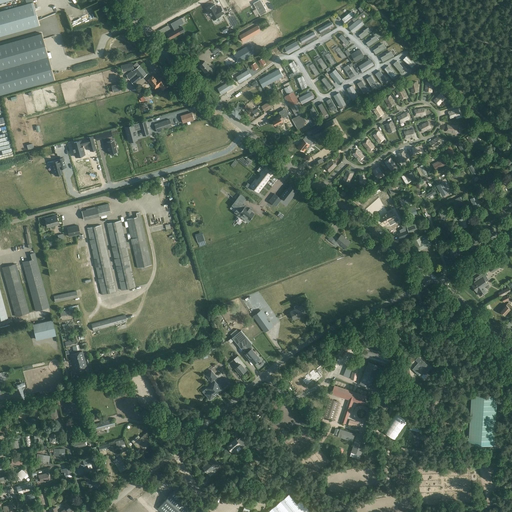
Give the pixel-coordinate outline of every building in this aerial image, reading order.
[(25,0),(27,4),(0,11),(0,36),(39,26),(33,2),(32,0),(25,0)] [(260,0),(259,0),(253,3),(260,16),(267,12),(260,0)] [(214,20),(221,16),(221,15),(225,13),(221,6),(217,9),(215,4),(207,9),(214,20)] [(354,15),(352,12),(342,19),(345,23),(354,15)] [(356,26),(351,30),(353,33),(361,27),(363,25),(364,24),(360,18),(354,23),(356,26)] [(323,26),(318,29),(322,35),(326,33),(325,30),(329,28),(333,25),(331,22),(323,26)] [(258,25),(239,35),(243,42),(261,32),(258,25)] [(175,31),(168,35),(170,39),(184,31),(182,27),(179,28),(178,27),(174,29),(175,31)] [(369,28),(364,31),(359,35),(362,39),(371,32),(369,28)] [(309,34),(300,39),(302,43),(305,42),(312,38),(313,40),(317,38),(314,31),(309,34)] [(0,95),(55,80),(42,33),(0,44),(0,95)] [(350,43),(342,34),(339,37),(347,46),(350,43)] [(371,39),(366,43),(369,46),(379,40),(376,36),(371,39)] [(290,45),(285,48),(286,51),(291,48),(293,51),(300,47),(297,41),(290,45)] [(386,48),(384,44),(379,47),(373,50),(376,54),(386,48)] [(249,45),(235,53),(239,61),(240,62),(255,54),(249,45)] [(346,56),(339,47),(336,49),(343,59),(346,56)] [(360,49),(351,54),(355,62),(361,58),(359,55),(362,53),(360,49)] [(314,61),(316,59),(309,51),(307,54),(314,61)] [(335,63),(329,52),(325,55),(331,65),(335,63)] [(391,52),(381,57),(383,62),(394,56),(391,52)] [(415,64),(406,56),(403,60),(412,68),(415,64)] [(327,68),(321,57),(317,59),(324,70),(327,68)] [(370,59),(366,61),(359,66),(362,72),(374,65),(370,59)] [(204,61),(199,65),(205,72),(208,69),(211,73),(213,71),(204,61)] [(293,61),(289,64),(295,74),(299,72),(293,61)] [(405,70),(397,61),(393,64),(401,73),(405,70)] [(123,72),(133,69),(132,62),(121,65),(123,72)] [(319,73),(313,63),(309,65),(316,75),(319,73)] [(127,76),(129,80),(136,74),(138,76),(131,81),(134,85),(147,74),(140,65),(127,76)] [(348,65),(343,68),(350,78),(355,75),(348,65)] [(392,78),(396,75),(388,66),(385,69),(392,78)] [(248,70),(236,77),(238,81),(242,78),(244,81),(252,76),(248,69),(248,70)] [(263,88),(265,87),(271,83),(284,77),(279,69),(259,80),(263,88)] [(330,74),(338,85),(344,80),(336,69),(330,74)] [(380,70),(375,74),(383,84),(387,81),(380,70)] [(161,78),(157,81),(152,75),(147,79),(152,85),(156,89),(159,86),(163,90),(168,86),(161,78)] [(371,75),(366,78),(373,89),(378,86),(371,75)] [(307,87),(302,76),(297,78),(302,89),(307,87)] [(332,86),(325,77),(321,79),(329,89),(332,86)] [(362,80),(357,83),(363,94),(368,91),(362,80)] [(229,81),(218,89),(220,92),(224,90),(226,92),(233,87),(230,81),(229,81)] [(417,82),(410,83),(412,93),(419,92),(417,82)] [(290,85),(284,88),(288,95),(293,92),(290,85)] [(351,91),(349,92),(353,100),(359,97),(353,85),(349,87),(351,91)] [(150,99),(141,88),(138,90),(143,96),(146,99),(147,101),(150,99)] [(402,88),(396,91),(401,100),(407,96),(402,88)] [(340,92),(336,94),(340,101),(337,102),(340,108),(346,104),(340,92)] [(308,93),(299,98),(302,104),(315,98),(313,94),(309,96),(308,93)] [(441,93),(434,100),(439,105),(446,98),(441,93)] [(390,95),(385,99),(390,107),(395,104),(390,95)] [(326,102),(331,112),(335,111),(329,100),(326,102)] [(444,100),(437,108),(439,109),(446,102),(444,100)] [(273,107),(270,101),(261,106),(265,112),(273,107)] [(310,123),(310,122),(308,118),(299,102),(294,105),(294,107),(297,112),(295,113),(295,114),(296,117),(292,119),(297,129),(307,124),(310,123)] [(317,107),(322,117),(326,115),(321,105),(317,107)] [(378,105),(373,109),(378,117),(384,114),(378,105)] [(314,107),(309,110),(311,113),(310,113),(313,118),(315,122),(320,119),(318,116),(318,115),(314,107)] [(276,119),(273,121),(273,122),(273,123),(274,125),(275,125),(276,126),(279,124),(280,126),(284,124),(283,122),(281,119),(285,117),(286,117),(287,117),(287,116),(289,115),(285,108),(279,112),(281,115),(279,116),(276,118),(276,119)] [(424,108),(414,110),(416,116),(426,115),(424,108)] [(458,109),(448,112),(450,118),(460,115),(458,109)] [(406,112),(398,117),(401,123),(410,118),(406,112)] [(194,120),(191,113),(181,116),(183,123),(194,120)] [(359,115),(346,122),(351,131),(364,125),(359,115)] [(171,127),(169,120),(154,124),(157,132),(171,127)] [(332,120),(311,131),(314,135),(335,124),(332,120)] [(146,130),(144,121),(124,127),(128,140),(135,138),(133,130),(141,128),(142,131),(146,130)] [(392,121),(386,124),(390,133),(396,131),(392,121)] [(428,121),(419,126),(422,132),(431,127),(428,121)] [(414,129),(404,132),(406,138),(415,136),(414,129)] [(378,131),(373,135),(379,143),(384,139),(378,131)] [(87,138),(87,139),(81,141),(81,140),(72,143),(75,157),(85,154),(82,145),(88,144),(90,151),(96,149),(92,136),(87,138)] [(303,139),(297,147),(301,149),(301,150),(302,151),(303,151),(304,152),(309,145),(311,146),(314,141),(306,136),(303,139)] [(470,136),(467,138),(469,142),(470,141),(472,145),(476,142),(473,136),(471,137),(470,136)] [(438,137),(429,142),(433,148),(441,142),(438,137)] [(115,139),(106,142),(108,151),(110,150),(111,154),(118,152),(115,139)] [(368,139),(363,144),(369,151),(374,147),(368,139)] [(456,143),(453,144),(455,146),(458,145),(461,150),(465,148),(460,141),(456,143)] [(422,145),(412,148),(414,154),(423,152),(422,145)] [(496,151),(500,158),(508,154),(506,151),(504,152),(504,150),(506,149),(504,146),(496,151)] [(455,153),(452,147),(447,150),(446,150),(448,153),(449,153),(451,155),(455,153)] [(357,149),(353,154),(360,161),(364,156),(357,149)] [(404,150),(398,153),(402,162),(408,160),(404,150)] [(493,153),(484,157),(487,164),(491,162),(490,159),(495,157),(493,153)] [(66,167),(63,157),(56,159),(57,160),(51,162),(55,175),(63,173),(62,168),(66,167)] [(446,157),(441,160),(438,161),(432,164),(435,170),(449,163),(446,157)] [(246,160),(243,158),(238,160),(241,163),(246,166),(248,164),(246,163),(245,162),(245,161),(246,160)] [(390,158),(385,162),(391,170),(396,166),(390,158)] [(332,160),(325,167),(329,172),(337,165),(332,160)] [(469,167),(473,175),(477,173),(475,170),(476,169),(473,164),(469,167)] [(428,174),(427,173),(423,165),(420,166),(420,167),(417,168),(422,177),(428,174)] [(260,178),(265,182),(267,179),(268,180),(273,173),(266,167),(260,174),(262,175),(260,178)] [(335,167),(328,174),(330,177),(337,169),(335,167)] [(378,167),(372,171),(378,179),(383,176),(378,167)] [(453,179),(455,178),(456,180),(459,178),(458,177),(464,173),(462,169),(451,176),(453,179)] [(347,171),(343,180),(349,182),(353,173),(347,171)] [(409,182),(411,180),(411,181),(415,179),(411,172),(405,176),(407,179),(409,182)] [(263,184),(265,182),(260,178),(258,180),(256,179),(251,185),(248,183),(246,186),(251,190),(253,187),(258,192),(264,185),(263,184)] [(437,186),(441,194),(447,191),(443,183),(437,186)] [(297,192),(290,186),(285,192),(284,191),(279,198),(275,194),(269,201),(276,206),(283,198),(287,201),(290,196),(292,194),(294,195),(297,192)] [(372,192),(374,196),(381,192),(378,186),(374,189),(375,190),(372,192)] [(498,186),(491,190),(494,196),(502,192),(498,186)] [(427,198),(431,196),(432,198),(434,196),(433,195),(434,194),(436,193),(434,189),(431,190),(432,191),(426,195),(427,198)] [(245,206),(242,204),(244,202),(247,199),(241,194),(239,197),(230,208),(249,222),(255,214),(251,211),(252,210),(250,208),(249,209),(245,206)] [(351,200),(353,203),(360,200),(362,199),(360,195),(351,200)] [(481,206),(477,196),(470,199),(474,208),(481,206)] [(456,208),(464,204),(460,197),(452,201),(456,208)] [(401,203),(403,206),(410,202),(410,201),(411,201),(410,198),(405,201),(403,198),(399,200),(401,203)] [(86,209),(82,210),(84,219),(110,213),(108,203),(86,209)] [(496,214),(490,205),(484,208),(490,218),(496,214)] [(415,206),(408,208),(410,215),(412,215),(415,214),(417,213),(415,206)] [(393,210),(382,217),(385,223),(396,217),(393,210)] [(441,213),(440,216),(441,219),(444,220),(448,219),(449,215),(447,212),(443,211),(441,213)] [(137,216),(126,219),(136,261),(137,268),(152,265),(148,250),(145,233),(144,233),(140,212),(136,213),(137,216)] [(56,216),(45,219),(48,228),(59,225),(56,216)] [(466,221),(464,217),(458,220),(459,223),(460,228),(467,227),(466,221)] [(121,220),(106,223),(112,248),(121,289),(135,286),(129,258),(127,248),(125,237),(124,237),(121,220)] [(415,223),(406,227),(408,232),(418,228),(415,223)] [(510,225),(509,223),(506,225),(505,224),(501,226),(504,232),(509,229),(511,227),(510,225)] [(78,225),(67,228),(69,237),(80,235),(78,225)] [(101,225),(87,228),(101,294),(116,290),(107,248),(105,242),(101,225)] [(492,233),(489,234),(492,240),(498,236),(494,229),(490,230),(492,233)] [(406,230),(398,233),(400,239),(408,235),(406,230)] [(198,243),(205,241),(202,234),(196,236),(198,243)] [(335,236),(331,241),(336,245),(339,242),(346,248),(350,242),(341,235),(338,239),(335,236)] [(432,244),(428,238),(422,241),(420,238),(413,241),(415,245),(416,245),(419,251),(429,245),(432,244)] [(478,240),(470,245),(472,249),(481,244),(478,240)] [(32,259),(22,262),(36,311),(50,307),(35,252),(30,253),(32,259)] [(457,257),(454,252),(451,253),(452,254),(447,257),(449,261),(457,257)] [(16,263),(2,267),(15,316),(29,313),(16,263)] [(498,263),(490,268),(493,273),(501,267),(498,263)] [(483,277),(486,282),(489,280),(486,275),(488,274),(486,271),(480,275),(482,278),(483,277)] [(483,277),(482,278),(472,285),(476,292),(477,292),(480,296),(487,291),(484,287),(488,284),(486,282),(483,277)] [(0,288),(0,320),(8,318),(0,288)] [(76,291),(54,296),(55,302),(78,297),(76,291)] [(511,306),(508,302),(500,310),(503,313),(502,314),(503,315),(504,314),(505,315),(511,307),(511,306)] [(296,309),(295,309),(291,311),(294,319),(301,316),(302,317),(306,315),(302,305),(298,307),(296,308),(296,309)] [(253,307),(249,310),(260,326),(269,320),(265,315),(264,317),(261,313),(263,312),(259,307),(255,310),(253,307)] [(125,314),(91,324),(93,331),(127,322),(125,314)] [(37,339),(55,335),(52,321),(34,325),(37,339)] [(241,330),(239,332),(232,337),(234,340),(244,351),(244,350),(250,346),(252,343),(245,334),(241,330)] [(66,347),(77,345),(77,342),(78,342),(77,335),(75,335),(76,339),(65,341),(66,347)] [(366,339),(363,347),(362,352),(361,355),(390,365),(395,349),(366,339)] [(252,348),(247,353),(246,353),(254,363),(260,358),(252,348)] [(82,351),(71,354),(74,366),(73,366),(74,369),(75,369),(75,370),(87,367),(82,351)] [(243,362),(238,356),(234,359),(239,365),(236,368),(241,374),(246,370),(246,369),(248,368),(243,362)] [(368,361),(360,383),(374,389),(380,374),(379,373),(382,366),(368,361)] [(419,363),(413,369),(422,377),(430,367),(424,362),(421,365),(419,363)] [(306,377),(303,380),(307,385),(314,379),(316,382),(323,376),(318,370),(316,372),(313,369),(305,376),(306,377)] [(217,377),(211,370),(206,375),(211,382),(217,377)] [(222,389),(215,382),(207,388),(209,390),(205,394),(210,399),(211,398),(212,399),(215,396),(214,396),(222,389)] [(334,385),(331,394),(348,400),(341,422),(346,424),(353,401),(365,405),(368,396),(334,385)] [(497,396),(471,394),(468,441),(494,442),(497,396)] [(329,399),(324,416),(334,420),(339,402),(329,399)] [(369,417),(370,415),(370,412),(369,410),(368,407),(366,406),(363,405),(361,405),(358,406),(356,407),(354,410),(354,412),(354,415),(355,417),(357,419),(359,421),(362,421),(365,420),(367,419),(369,417)] [(51,414),(51,415),(52,419),(58,417),(55,406),(49,408),(51,414)] [(409,421),(398,413),(385,431),(396,439),(409,421)] [(40,420),(28,414),(26,420),(38,425),(40,420)] [(113,419),(94,424),(96,431),(116,426),(113,419)] [(167,422),(161,426),(165,430),(170,426),(167,422)] [(422,433),(423,430),(410,427),(410,429),(418,431),(417,432),(416,436),(414,445),(418,446),(422,434),(422,433),(421,433),(422,432),(422,433)] [(340,429),(338,436),(353,441),(355,433),(340,429)] [(358,432),(351,452),(361,455),(368,435),(358,432)] [(42,433),(34,436),(35,439),(39,437),(41,444),(44,443),(42,433)] [(147,433),(134,444),(139,450),(142,447),(144,450),(151,443),(148,439),(151,437),(147,433)] [(54,434),(49,435),(50,438),(49,438),(50,440),(50,439),(51,442),(55,441),(55,442),(59,441),(58,437),(55,437),(54,434)] [(241,437),(237,440),(241,444),(240,446),(242,448),(247,444),(241,437)] [(241,444),(237,440),(236,439),(227,446),(232,452),(240,446),(241,444)] [(18,440),(11,441),(10,441),(11,449),(19,447),(18,440)] [(100,451),(105,449),(109,448),(108,443),(98,446),(100,451)] [(258,443),(255,445),(262,453),(265,451),(258,443)] [(23,458),(18,457),(12,457),(11,464),(22,465),(23,458)] [(93,457),(83,460),(84,466),(94,463),(93,457)] [(119,457),(113,460),(120,471),(126,468),(119,457)] [(214,457),(203,467),(208,474),(220,464),(221,466),(224,464),(220,460),(218,462),(214,457)] [(70,467),(61,470),(62,472),(64,472),(65,476),(72,474),(70,467)] [(25,469),(24,468),(16,474),(21,479),(25,475),(26,477),(28,476),(24,471),(25,469)] [(213,470),(206,476),(211,480),(217,475),(213,470)] [(49,472),(43,474),(38,475),(40,482),(50,480),(49,472)] [(87,480),(87,484),(89,484),(88,486),(92,487),(93,485),(99,487),(99,483),(94,482),(95,479),(92,478),(91,481),(87,480)] [(158,508),(162,511),(195,511),(172,492),(158,508)] [(244,508),(242,511),(310,511),(301,501),(297,504),(289,494),(268,511),(249,511),(250,510),(244,508)] [(67,507),(61,511),(74,511),(67,503),(65,505),(67,507)]
